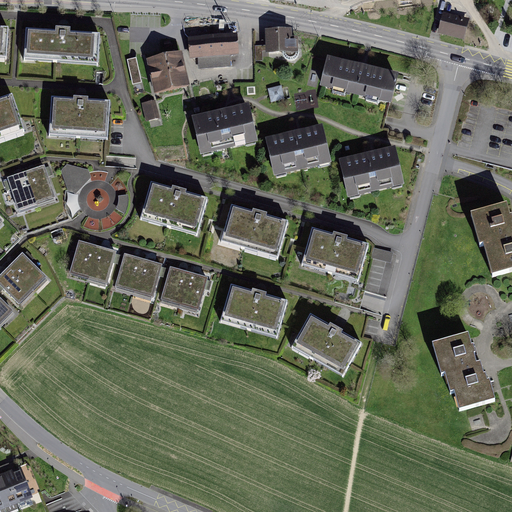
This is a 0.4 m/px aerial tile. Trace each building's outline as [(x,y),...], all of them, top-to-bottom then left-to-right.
[(469,21),(443,14),(438,33),(465,39),(469,21)] [(9,27),(0,27),(0,57),(7,58),(9,27)] [(98,31),(26,27),(25,59),(97,63),(98,31)] [(293,39),(266,39),(267,61),(293,61),(293,39)] [(234,40),(184,44),(186,68),(236,63),(234,40)] [(179,61),(150,67),(158,99),(187,93),(179,61)] [(393,77),(324,62),(317,94),(386,109),(393,77)] [(137,63),(129,64),(133,89),(141,87),(137,63)] [(282,86),(268,89),(271,102),(285,99),(282,86)] [(12,97),(0,100),(0,134),(22,127),(12,97)] [(111,104),(54,99),(51,135),(108,140),(111,104)] [(157,106),(144,107),(145,126),(158,125),(157,106)] [(245,114),(188,124),(195,161),(252,151),(245,114)] [(314,137),(263,146),(269,181),(321,171),(314,137)] [(390,157),(335,169),(343,204),(397,192),(390,157)] [(92,186),(88,165),(63,170),(67,190),(92,186)] [(45,169),(27,176),(38,207),(56,201),(45,169)] [(19,214),(38,207),(27,176),(8,183),(19,214)] [(208,201),(151,185),(141,221),(197,237),(208,201)] [(483,246),(485,254),(511,246),(511,226),(511,222),(506,207),(471,216),(479,247),(483,246)] [(288,224),(231,209),(221,245),(278,260),(288,224)] [(368,246),(313,231),(303,266),(359,281),(368,246)] [(70,276),(91,282),(100,250),(79,244),(70,276)] [(511,246),(485,254),(492,278),(511,272),(511,246)] [(117,255),(100,250),(91,282),(107,287),(117,255)] [(115,290),(136,296),(146,262),(125,256),(115,290)] [(45,281),(21,257),(0,277),(0,284),(21,305),(45,281)] [(164,268),(146,262),(136,296),(153,301),(164,268)] [(162,303),(182,309),(192,275),(171,270),(162,303)] [(209,280),(192,275),(182,309),(200,313),(209,280)] [(287,302),(231,286),(220,322),(277,338),(287,302)] [(0,325),(11,314),(0,303),(0,325)] [(362,345),(311,316),(293,348),(343,377),(362,345)] [(444,377),(446,384),(484,374),(481,365),(476,366),(472,351),(468,336),(432,346),(441,378),(444,377)] [(487,384),(484,374),(446,384),(449,395),(454,394),(459,412),(495,403),(491,387),(490,384),(487,384)] [(22,472),(6,478),(19,508),(34,502),(22,472)] [(0,507),(1,511),(9,511),(19,508),(6,478),(0,480),(0,507)]
